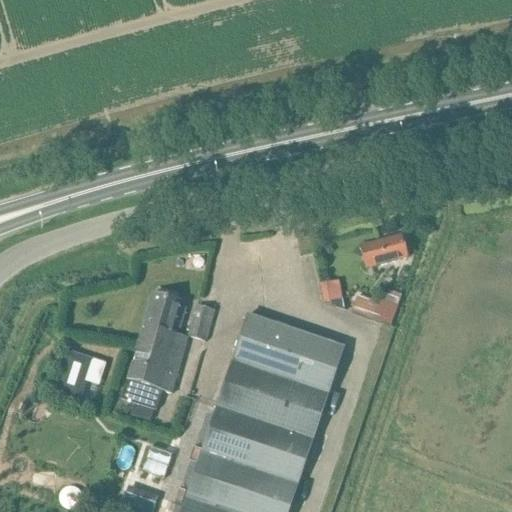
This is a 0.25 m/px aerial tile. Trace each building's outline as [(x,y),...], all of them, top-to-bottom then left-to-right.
[(365,272),(407,260),(400,239),(359,251),(365,272)] [(323,304),(341,300),(338,282),(319,286),(323,304)] [(401,298),(388,293),(386,298),(378,294),(375,304),(356,298),(349,314),(390,328),(401,298)] [(187,340),(177,337),(184,311),(178,309),(180,304),(152,296),(137,345),(121,402),(134,406),(130,418),(149,424),(152,412),(155,413),(161,394),(171,397),(172,395),(177,396),(181,380),(177,379),(188,340),(187,340)] [(341,300),(323,304),(344,312),(341,300)] [(187,340),(188,340),(204,345),(213,313),(195,308),(187,340)] [(289,511),(343,350),(247,317),(234,355),(210,348),(202,374),(225,381),(181,511),(289,511)] [(66,352),(53,393),(78,401),(91,360),(66,352)] [(124,495),(119,510),(123,511),(152,511),(154,505),(124,495)]
